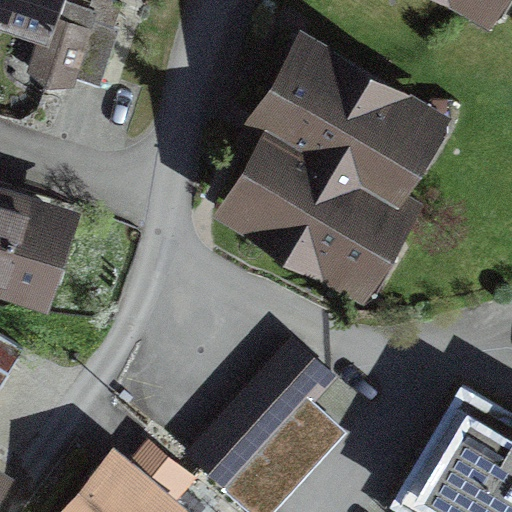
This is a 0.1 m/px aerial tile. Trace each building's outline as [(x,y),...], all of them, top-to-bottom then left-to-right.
[(0,0),(0,4),(46,20),(32,68),(48,81),(70,80),(72,74),(87,28),(49,16),(54,0),(0,0)] [(87,28),(72,74),(100,83),(119,27),(114,25),(121,2),(115,0),(90,0),(85,16),(90,17),(87,28)] [(392,232),(391,225),(405,201),(388,191),(400,170),(407,169),(402,148),(425,110),(304,38),(257,118),(274,128),(229,204),(350,275),(372,237),(392,232)] [(0,271),(41,285),(63,217),(0,196),(0,271)] [(0,384),(23,347),(0,332),(0,384)] [(196,450),(231,481),(332,370),(298,339),(196,450)] [(511,511),(511,413),(462,384),(396,496),(423,511),(511,511)] [(318,404),(235,494),(254,511),(336,421),(318,404)] [(168,511),(174,505),(169,501),(176,493),(191,507),(206,491),(148,439),(126,465),(113,454),(62,511),(168,511)]
